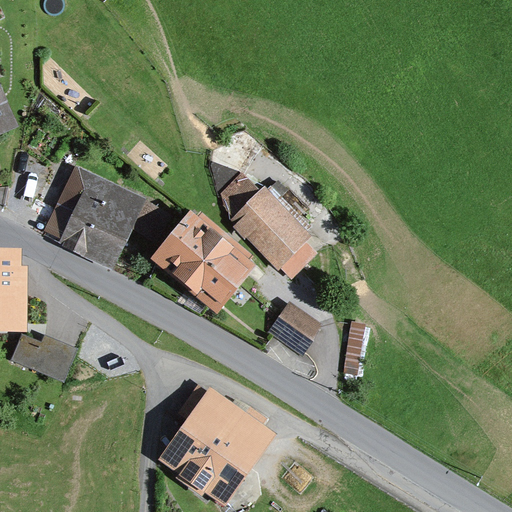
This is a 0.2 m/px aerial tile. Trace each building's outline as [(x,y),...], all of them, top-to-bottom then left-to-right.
[(80,216),(78,220),(116,237),(134,201),(110,190),(108,194),(77,179),(63,207),(80,216)] [(297,236),(306,227),(267,192),(259,200),(237,179),(218,201),(225,213),(292,278),(316,254),(297,236)] [(49,217),(54,208),(36,199),(31,209),(49,217)] [(105,259),(116,237),(78,220),(80,216),(63,207),(57,221),(54,220),(49,232),(105,259)] [(199,216),(159,264),(211,306),(251,259),(199,216)] [(12,256),(0,255),(0,322),(21,323),(21,272),(12,272),(12,256)] [(292,310),(276,332),(300,349),(315,326),(292,310)] [(23,338),(13,360),(62,380),(74,352),(44,340),(42,346),(23,338)] [(264,419),(251,409),(243,421),(198,389),(181,413),(197,424),(175,455),(191,466),(186,473),(203,485),(208,478),(224,490),(263,435),(256,430),(264,419)]
